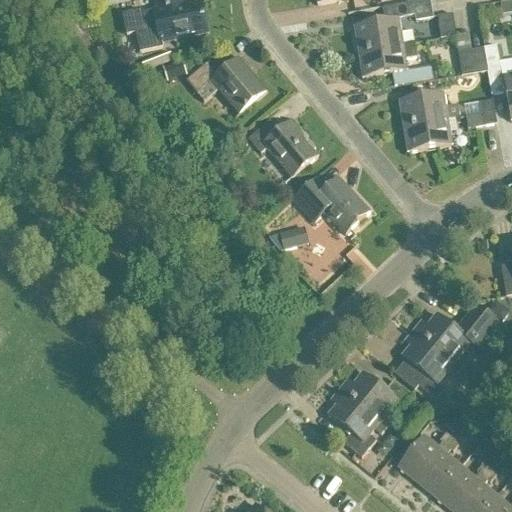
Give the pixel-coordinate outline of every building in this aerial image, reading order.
[(185,8),(183,0),(155,0),(158,14),(143,17),(143,14),(124,18),(128,38),(137,36),(142,56),(164,51),(163,47),(207,38),(200,5),(185,8)] [(317,0),(319,9),(363,1),(362,0),(317,0)] [(357,56),(413,46),(411,35),(401,36),(398,22),(416,19),(417,25),(435,22),(432,3),(408,7),(383,11),(385,24),(353,30),(357,56)] [(446,38),(459,37),(458,18),(445,19),(446,38)] [(361,83),(408,75),(406,63),(416,61),(414,46),(413,46),(357,56),(361,83)] [(511,125),(511,77),(502,80),(497,50),(484,52),(488,75),(492,99),(506,96),(511,125)] [(462,80),(488,75),(484,52),(458,56),(462,80)] [(240,120),(268,96),(239,62),(218,80),(207,68),(186,86),(204,107),(219,95),(240,120)] [(163,73),(168,87),(187,80),(183,66),(163,73)] [(402,130),(448,122),(444,97),(398,104),(402,130)] [(482,117),(465,119),(467,132),(497,128),(493,103),(480,106),(482,117)] [(406,156),(452,149),(448,122),(402,130),(406,156)] [(291,183),(318,161),(313,155),(315,153),(308,145),(306,146),(290,127),(278,136),(269,125),(248,142),(260,157),(266,152),(291,183)] [(344,239),(368,217),(337,183),(325,195),(315,185),(293,205),(313,226),(324,217),(344,239)] [(280,237),(283,252),(314,246),(311,231),(280,237)] [(511,276),(503,278),(506,302),(511,300),(511,276)] [(511,316),(495,306),(488,317),(503,327),(511,316)] [(479,313),(467,327),(458,338),(436,319),(428,330),(422,325),(413,335),(460,373),(466,366),(460,361),(470,348),(477,353),(498,328),(479,313)] [(454,381),(460,373),(413,335),(405,346),(411,351),(402,361),(424,379),(416,389),(435,405),(444,394),(437,388),(448,375),(454,381)] [(403,412),(413,401),(394,385),(385,396),(363,378),(355,388),(348,383),(340,393),(387,432),(393,425),(387,420),(397,407),(403,412)] [(382,439),(387,432),(340,393),(331,403),(337,408),(329,419),(351,438),(343,448),(362,464),(376,446),(370,441),(375,434),(382,439)] [(445,431),(455,439),(463,429),(453,421),(445,431)] [(423,440),(397,472),(416,488),(452,443),(445,438),(435,450),(423,440)] [(454,459),(461,450),(452,443),(416,488),(434,503),(460,471),(449,461),(452,457),(454,459)] [(491,475),(496,479),(500,482),(511,466),(511,465),(504,459),(491,475)] [(460,471),(434,503),(445,511),(457,511),(489,473),(482,468),(472,480),(460,471)] [(489,473),(457,511),(488,511),(498,501),(485,491),(496,479),(491,475),(489,473)] [(498,501),(488,511),(511,511),(511,508),(510,511),(498,501)]
